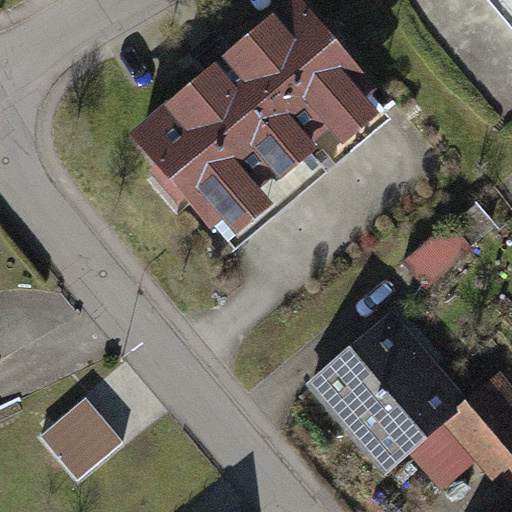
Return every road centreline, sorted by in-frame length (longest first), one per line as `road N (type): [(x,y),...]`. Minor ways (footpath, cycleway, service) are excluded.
road 1 (residential): [(0,155),(298,511)]
road 2 (residential): [(104,0),(0,63)]
